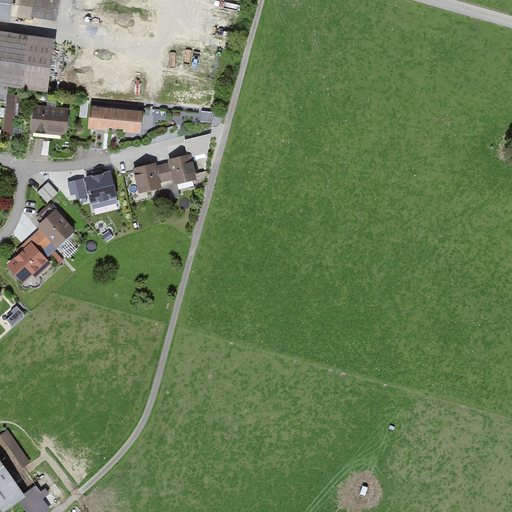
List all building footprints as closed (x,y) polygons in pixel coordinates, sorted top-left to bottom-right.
[(0,0),(0,23),(10,25),(11,18),(14,0),(0,0)] [(139,4),(114,0),(14,0),(11,18),(134,36),(139,4)] [(146,31),(148,12),(140,11),(138,30),(146,31)] [(0,35),(0,88),(49,97),(58,45),(0,35)] [(17,97),(8,97),(5,137),(14,137),(17,97)] [(144,107),(91,101),(89,124),(141,129),(144,107)] [(90,104),(83,103),(81,116),(89,117),(90,104)] [(212,109),(202,109),(202,119),(211,120),(212,109)] [(73,112),(36,110),(34,136),(71,138),(73,112)] [(192,150),(168,155),(169,159),(173,175),(174,182),(198,177),(192,150)] [(156,158),(133,163),(139,189),(162,184),(161,178),(157,162),(156,158)] [(169,159),(157,162),(161,178),(173,175),(169,159)] [(118,199),(111,172),(68,182),(73,201),(89,197),(92,205),(118,199)] [(48,181),(38,191),(48,201),(57,191),(48,181)] [(172,187),(161,188),(162,196),(173,195),(172,187)] [(44,219),(38,224),(57,244),(75,228),(51,202),(38,213),(44,219)] [(27,246),(8,263),(24,280),(49,257),(43,250),(53,241),(40,227),(23,242),(27,246)] [(14,324),(27,312),(20,305),(8,317),(14,324)] [(2,434),(24,466),(32,460),(10,428),(2,434)] [(0,458),(0,510),(25,492),(0,458)] [(18,498),(27,511),(45,511),(51,508),(35,486),(18,498)]
